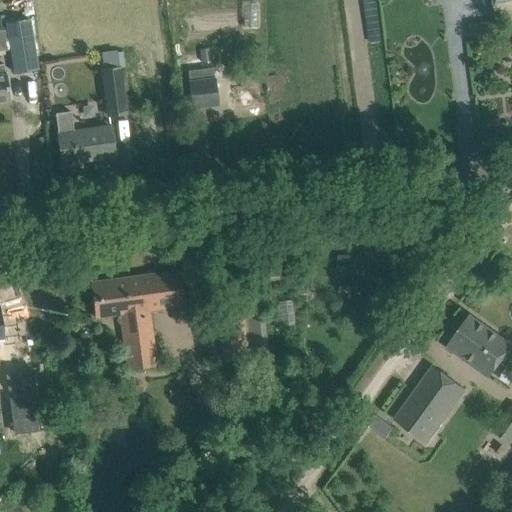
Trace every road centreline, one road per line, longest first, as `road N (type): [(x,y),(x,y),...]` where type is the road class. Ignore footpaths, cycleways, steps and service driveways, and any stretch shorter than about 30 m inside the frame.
road 1 (tertiary): [(0,235),(511,163)]
road 2 (track): [(511,188),(284,511)]
